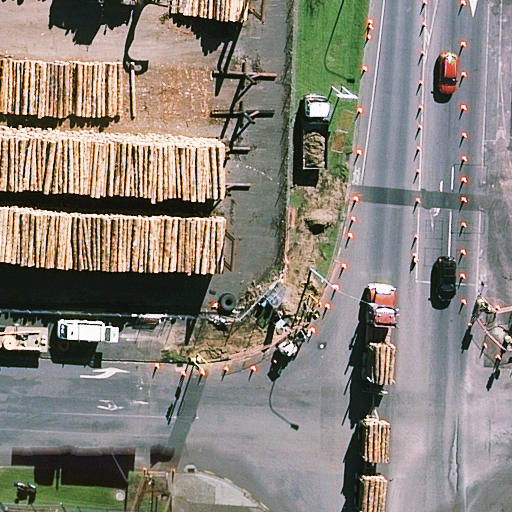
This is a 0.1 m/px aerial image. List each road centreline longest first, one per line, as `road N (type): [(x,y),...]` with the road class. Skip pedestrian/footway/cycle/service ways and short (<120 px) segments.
road 1 (unclassified): [(0,411),(429,427)]
road 2 (secondary): [(429,427),(444,0)]
